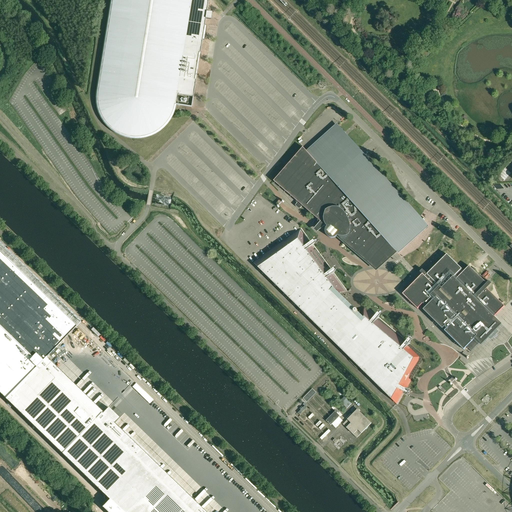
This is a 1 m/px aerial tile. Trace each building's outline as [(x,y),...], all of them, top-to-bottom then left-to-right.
[(176,105),(191,107),(193,98),(193,97),(202,39),(204,40),(206,25),(204,25),(205,19),(210,20),(210,19),(209,19),(210,13),(211,13),(211,12),(206,12),(208,5),(208,4),(208,0),(110,0),(109,7),(102,53),(96,92),(95,97),(95,103),(96,108),(98,113),(100,118),(103,122),(106,127),(110,130),(115,133),(119,136),(124,138),(129,139),(135,139),(140,139),(145,138),(150,137),(155,134),(160,131),(164,128),(168,124),(171,120),(173,115),(175,110),(175,109),(176,105)] [(276,179),(274,181),(298,202),(303,206),(305,208),(307,209),(321,222),(319,224),(316,227),(319,231),(325,225),(325,226),(327,227),(327,228),(326,228),(326,229),(326,230),(326,231),(326,232),(326,233),(326,234),(326,235),(327,235),(327,236),(328,237),(329,237),(330,238),(331,238),(332,238),(333,238),(334,238),(335,238),(336,237),(337,237),(337,236),(338,236),(338,235),(339,234),(346,239),(357,250),(370,259),(374,266),(380,261),(381,262),(389,255),(388,254),(393,249),(396,252),(426,225),(419,218),(370,162),(366,158),(358,149),(346,136),(344,133),(339,128),(338,126),(308,153),(303,147),(303,148),(289,164),(288,165),(276,179)] [(505,168),(498,175),(504,180),(511,173),(505,168)] [(323,331),(349,305),(337,294),(347,292),(334,274),(333,272),(332,271),(315,247),(314,246),(313,245),(301,228),(253,262),(323,331)] [(0,242),(0,393),(5,399),(63,455),(121,511),(205,511),(193,500),(159,467),(124,433),(114,423),(120,418),(109,407),(104,413),(54,364),(46,357),(81,321),(0,242)] [(426,307),(425,308),(423,310),(443,329),(444,327),(446,329),(445,331),(464,350),(467,347),(471,352),(480,343),(482,345),(489,337),(491,339),(498,331),(497,330),(502,324),(494,317),(505,306),(487,289),(492,284),(489,281),(487,284),(483,280),(479,276),(474,271),(470,267),(469,266),(463,272),(461,270),(462,269),(447,254),(427,274),(422,269),(420,272),(422,274),(420,276),(403,294),(418,309),(423,304),(426,307)] [(362,370),(398,334),(381,320),(378,318),(364,306),(360,317),(357,313),(357,312),(358,312),(358,311),(358,310),(357,310),(357,309),(356,309),(355,309),(354,310),(349,305),(323,331),(362,370)] [(398,334),(362,370),(398,405),(404,393),(405,391),(406,389),(424,356),(412,346),(410,344),(409,343),(398,334)] [(57,348),(51,355),(53,356),(59,350),(57,348)] [(145,391),(136,383),(132,387),(141,396),(145,391)] [(341,401),(348,408),(352,404),(345,397),(341,401)] [(301,410),(298,413),(300,415),(307,408),(305,406),(303,408),(301,410)] [(343,424),(344,424),(357,437),(357,438),(371,423),(357,409),(343,424)] [(326,421),(331,425),(340,416),(335,411),(331,416),(326,421)]
